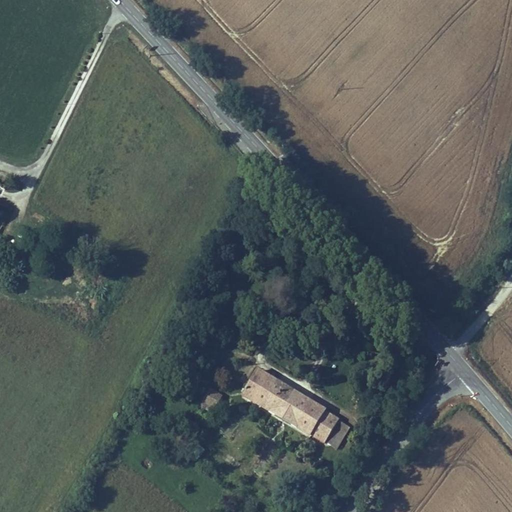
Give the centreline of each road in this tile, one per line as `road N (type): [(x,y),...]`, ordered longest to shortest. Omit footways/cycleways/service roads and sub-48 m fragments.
road 1 (primary): [(120,0),(451,352)]
road 2 (unknown): [(418,318),(382,390),(357,399),(327,390),(314,370),(315,353),(359,254)]
road 3 (unclassified): [(120,0),(15,229)]
road 4 (tertiary): [(352,511),(438,392),(465,370)]
